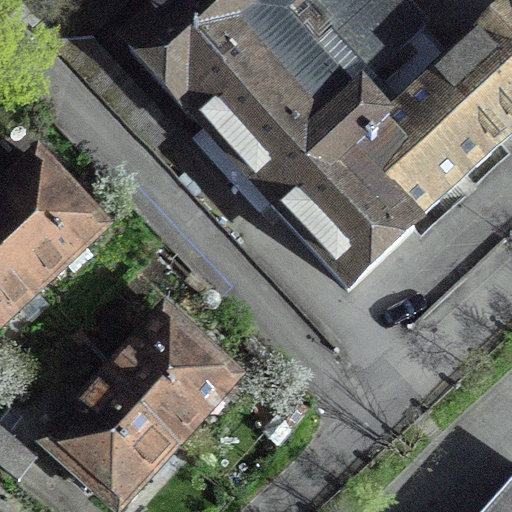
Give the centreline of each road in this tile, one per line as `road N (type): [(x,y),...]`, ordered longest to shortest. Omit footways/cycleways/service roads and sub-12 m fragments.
road 1 (residential): [(352,419),(19,50),(0,69)]
road 2 (residential): [(352,419),(511,276)]
road 3 (residential): [(271,511),(352,419)]
